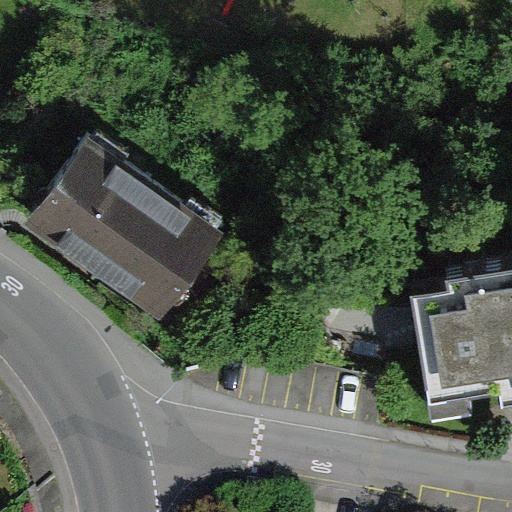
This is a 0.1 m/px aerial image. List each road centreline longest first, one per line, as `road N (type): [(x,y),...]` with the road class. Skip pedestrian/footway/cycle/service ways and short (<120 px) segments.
road 1 (residential): [(104,427),(511,480)]
road 2 (residential): [(104,427),(0,301)]
